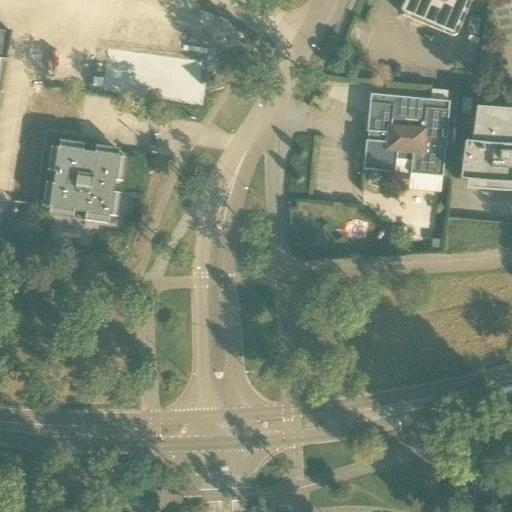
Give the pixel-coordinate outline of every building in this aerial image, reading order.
[(450,37),(457,35),(471,0),(403,0),(399,11),(401,16),(450,37)] [(0,89),(10,32),(0,30),(0,89)] [(442,177),(448,110),(424,108),(423,121),(392,118),(393,105),(369,103),(366,132),(371,133),(370,141),(365,140),(362,170),(395,173),(396,160),(411,161),(409,174),(442,177)] [(511,109),(476,107),(471,142),(464,142),(459,180),(466,181),(465,189),(511,192),(511,109)] [(118,151),(97,148),(98,140),(46,132),(35,206),(50,208),(49,214),(50,214),(50,213),(72,217),(73,218),(73,211),(85,213),(84,221),(85,221),(107,224),(107,225),(108,225),(109,217),(117,218),(117,217),(116,217),(120,195),(120,194),(112,193),(114,181),(122,182),(122,181),(121,181),(125,159),(126,159),(118,157),(118,151)]
